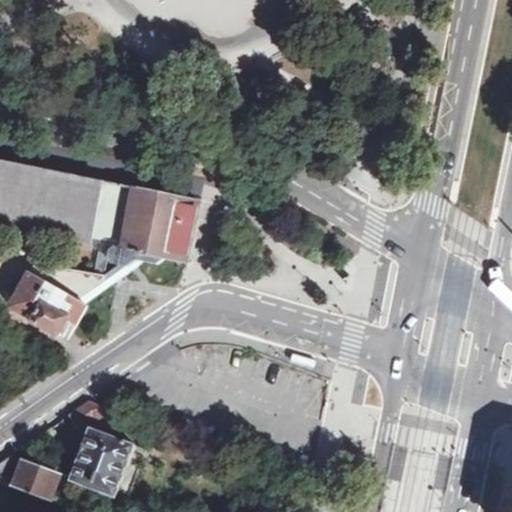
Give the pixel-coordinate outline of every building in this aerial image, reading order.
[(287,152),(290,145),(271,136),(270,139),(268,142),(287,152)] [(0,222),(91,241),(96,242),(106,245),(131,250),(136,252),(170,259),(187,262),(200,201),(169,195),(170,194),(130,186),(112,183),(0,160),(0,222)] [(96,242),(89,254),(100,256),(106,245),(96,242)] [(170,259),(136,252),(131,250),(125,261),(138,264),(146,265),(160,266),(170,259)] [(89,254),(81,270),(71,295),(76,299),(100,256),(89,254)] [(125,261),(119,268),(127,279),(146,265),(138,264),(125,261)] [(81,270),(37,263),(12,307),(34,319),(33,320),(60,336),(69,320),(78,325),(90,306),(76,299),(71,295),(81,270)] [(76,299),(90,306),(127,279),(119,268),(76,299)] [(91,402),(71,415),(80,429),(92,421),(122,433),(128,417),(91,402)] [(92,429),(72,481),(117,498),(137,445),(92,429)] [(14,455),(0,465),(0,482),(3,483),(3,481),(5,476),(14,455)] [(17,481),(15,488),(52,502),(61,476),(24,462),(17,481)] [(5,476),(3,481),(3,483),(13,487),(15,488),(17,481),(5,476)]
